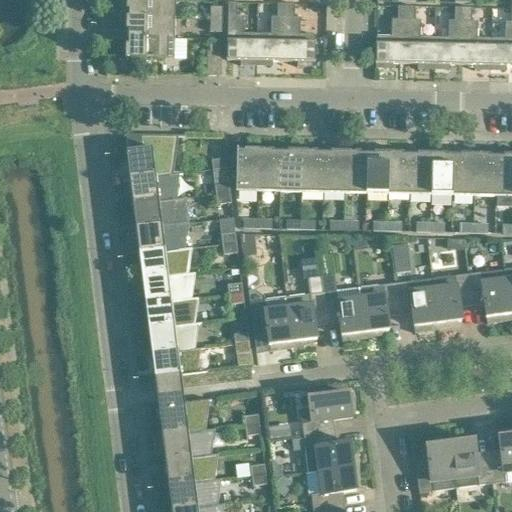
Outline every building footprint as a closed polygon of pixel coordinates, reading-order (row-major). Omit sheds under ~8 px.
[(175,20),(175,0),(171,0),(126,0),(126,12),(129,12),(128,18),(128,19),(175,20)] [(256,68),(256,35),(243,35),(243,17),(237,17),(237,4),(228,4),(227,62),(240,62),(240,68),(256,68)] [(285,63),(286,5),(277,5),(277,18),(271,18),(271,35),(256,35),(256,68),(272,68),(273,63),(285,63)] [(314,69),(315,36),(300,36),(300,19),(294,19),(295,5),(286,5),(285,63),(297,63),(297,69),(314,69)] [(511,67),(511,7),(511,8),(511,23),(505,23),(505,40),(491,40),(490,73),(506,73),(507,68),(511,67)] [(222,21),(222,8),(211,8),(210,21),(222,21)] [(404,66),(405,8),(398,8),(398,21),(392,21),(391,38),(376,38),(376,70),(393,71),(393,65),(404,66)] [(433,72),(433,39),(420,39),(421,21),(415,21),(415,8),(405,8),(404,66),(417,66),(417,71),(433,72)] [(462,67),(463,9),(455,9),(454,22),(448,22),(448,39),(433,39),(433,72),(450,72),(450,67),(462,67)] [(490,73),(491,40),(477,40),(478,23),(472,22),(472,9),(463,9),(462,67),(474,67),(474,72),(490,73)] [(174,40),(175,20),(128,19),(128,18),(126,18),(125,32),(128,32),(128,39),(174,40)] [(222,33),(222,21),(210,21),(210,33),(222,33)] [(174,61),(174,40),(128,39),(128,46),(125,46),(125,60),(141,60),(141,63),(151,63),(151,61),(174,61)] [(221,77),(221,40),(210,40),(209,52),(206,52),(206,76),(221,77)] [(170,176),(175,138),(185,139),(185,137),(124,137),(124,138),(127,138),(127,139),(127,141),(128,141),(129,152),(126,153),(129,178),(146,176),(147,180),(182,175),(170,176)] [(258,193),(259,150),(244,150),(244,152),(238,152),(238,149),(237,149),(235,193),(258,193)] [(280,193),(280,153),(273,153),(274,151),(259,150),(258,193),(280,193)] [(301,194),(302,151),(287,151),(287,153),(280,153),(280,193),(301,194)] [(323,194),(324,154),(317,154),(317,152),(302,151),(301,194),(323,194)] [(344,195),(345,152),(331,152),(331,154),(324,154),(323,194),(344,195)] [(366,195),(367,155),(360,155),(360,153),(345,152),(344,195),(366,195)] [(388,196),(388,153),(374,153),(374,155),(367,155),(366,195),(388,196)] [(409,196),(410,156),(403,156),(403,153),(388,153),(388,196),(409,196)] [(431,197),(432,154),(417,154),(417,156),(410,156),(409,196),(431,197)] [(452,197),(453,157),(446,157),(446,154),(432,154),(431,197),(452,197)] [(474,198),(475,155),(460,155),(460,157),(453,157),(452,197),(474,198)] [(496,198),(496,158),(489,158),(489,155),(475,155),(474,198),(496,198)] [(511,198),(511,155),(503,156),(503,158),(496,158),(496,198),(511,198)] [(227,170),(225,160),(211,162),(213,172),(227,170)] [(173,201),(176,177),(182,176),(182,175),(147,180),(146,176),(129,178),(132,203),(149,201),(150,205),(185,200),(173,201)] [(230,195),(228,185),(214,187),(216,197),(230,195)] [(231,205),(230,195),(216,197),(217,207),(231,205)] [(176,226),(180,202),(185,201),(185,200),(150,205),(149,201),(132,203),(135,228),(152,226),(153,230),(188,225),(176,226)] [(257,230),(257,221),(244,220),(243,230),(257,230)] [(271,230),(272,221),(257,221),(257,230),(271,230)] [(300,231),(301,222),(287,221),(287,230),(300,231)] [(314,231),(314,222),(301,222),(300,231),(314,231)] [(344,232),(344,223),(330,222),(330,231),(344,232)] [(358,232),(358,223),(344,223),(344,232),(358,232)] [(387,233),(387,223),(373,223),(373,232),(387,233)] [(401,233),(401,224),(387,223),(387,233),(401,233)] [(430,234),(430,224),(417,224),(416,233),(430,234)] [(444,234),(444,225),(430,224),(430,234),(444,234)] [(183,251),(186,226),(188,226),(188,225),(153,230),(152,226),(135,228),(139,253),(156,251),(156,255),(191,250),(183,251)] [(473,235),(473,225),(460,225),(459,234),(473,235)] [(487,235),(487,226),(473,225),(473,235),(487,235)] [(511,235),(511,226),(503,226),(502,235),(511,235)] [(236,245),(235,235),(221,236),(222,247),(236,245)] [(248,261),(263,260),(262,241),(247,242),(248,261)] [(237,255),(236,245),(222,247),(223,256),(237,255)] [(186,276),(189,251),(192,251),(191,250),(156,255),(156,251),(139,253),(142,278),(159,276),(159,280),(195,275),(186,276)] [(417,277),(416,251),(401,252),(403,278),(417,277)] [(511,270),(504,271),(503,271),(505,281),(510,321),(511,320),(511,270)] [(503,271),(468,276),(471,302),(483,300),(487,326),(510,321),(505,281),(503,271)] [(189,301),(192,276),(195,276),(195,275),(159,280),(159,276),(142,278),(145,303),(162,301),(162,305),(198,300),(189,301)] [(468,276),(432,280),(434,290),(433,291),(438,330),(456,326),(456,323),(461,323),(459,303),(471,302),(468,276)] [(309,296),(287,299),(293,348),(311,345),(311,342),(316,341),(314,322),(326,320),(323,294),(321,279),(307,280),(309,296)] [(409,283),(395,285),(399,311),(411,310),(414,335),(438,330),(433,291),(434,290),(432,280),(432,281),(409,283)] [(242,295),(241,285),(227,287),(228,297),(242,295)] [(395,285),(359,290),(365,339),(383,335),(383,333),(389,332),(386,313),(399,311),(395,285)] [(337,293),(323,294),(326,320),(339,319),(342,344),(365,339),(359,290),(337,293)] [(255,291),(248,292),(250,304),(253,330),(266,328),(269,354),(293,348),(287,299),(264,302),(264,297),(255,291)] [(244,305),(242,295),(228,297),(230,307),(244,305)] [(192,326),(195,301),(198,301),(198,300),(162,305),(162,301),(145,303),(148,328),(165,326),(166,330),(201,325),(192,326)] [(192,351),(195,327),(201,326),(201,325),(166,330),(165,326),(148,328),(151,353),(168,351),(169,355),(204,350),(192,351)] [(249,345),(247,335),(233,336),(235,347),(249,345)] [(250,355),(249,345),(235,347),(236,356),(250,355)] [(195,374),(198,352),(204,351),(204,350),(169,355),(168,351),(151,353),(155,380),(180,377),(207,374),(207,372),(195,374)] [(182,391),(180,377),(155,380),(156,394),(162,434),(187,431),(187,435),(214,432),(214,431),(202,432),(206,403),(211,402),(211,401),(184,405),(182,391)] [(310,411),(300,412),(302,424),(303,438),(329,435),(328,423),(352,420),(351,415),(354,414),(353,395),(350,395),(349,385),(307,390),(310,411)] [(259,426),(258,416),(244,418),(245,428),(259,426)] [(260,436),(259,426),(245,428),(246,438),(260,436)] [(209,457),(212,432),(215,432),(214,432),(187,435),(187,431),(162,434),(165,459),(190,456),(190,460),(218,457),(218,456),(209,457)] [(511,483),(511,432),(498,433),(501,458),(489,460),(492,486),(511,483)] [(329,435),(303,438),(305,452),(308,474),(318,473),(357,468),(356,444),(331,447),(329,435)] [(492,486),(489,460),(476,461),(474,442),(468,443),(468,440),(450,441),(454,480),(477,477),(478,487),(492,486)] [(454,480),(450,441),(425,442),(429,467),(416,469),(419,495),(433,493),(432,483),(454,480)] [(212,482),(215,457),(218,457),(190,460),(190,456),(165,459),(168,484),(193,481),(193,485),(221,482),(221,481),(212,482)] [(265,476),(264,466),(250,468),(251,478),(265,476)] [(308,474),(306,475),(308,495),(311,497),(312,511),(339,507),(337,495),(356,492),(355,487),(358,487),(357,468),(318,473),(308,474)] [(267,486),(265,476),(251,478),(253,488),(267,486)] [(215,507),(218,482),(221,482),(193,485),(193,481),(168,484),(171,509),(196,506),(196,510),(224,507),(224,506),(215,507)]
